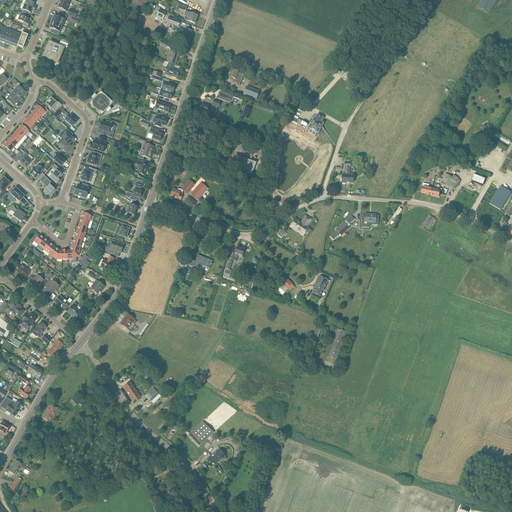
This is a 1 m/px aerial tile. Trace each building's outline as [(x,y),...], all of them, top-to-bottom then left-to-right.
[(33,3),(34,0),(27,0),(26,0),(24,5),(35,9),(37,7),(33,5),(34,3),(33,3)] [(70,2),(65,0),(60,0),(58,8),(66,11),(70,2)] [(497,0),(481,0),(477,7),(489,14),(497,0)] [(34,12),(35,9),(24,5),(22,10),(23,10),(22,13),(28,16),(29,13),(30,13),(31,11),(34,12)] [(156,16),(163,19),(167,12),(160,9),(156,16)] [(77,13),(70,10),(67,15),(75,18),(77,13)] [(198,16),(186,12),(184,16),(188,17),(187,21),(190,22),(195,24),(194,23),(196,19),(196,20),(198,16)] [(27,18),(28,16),(22,13),(21,16),(20,15),(18,21),(23,23),(22,25),(28,28),(30,22),(27,21),(28,19),(27,18)] [(51,21),(62,26),(64,20),(65,20),(67,16),(59,13),(58,17),(54,16),(53,18),(52,19),(51,21)] [(169,17),(167,22),(178,26),(180,22),(169,17)] [(62,26),(51,21),(50,24),(50,26),(49,28),(53,29),(51,33),(59,36),(60,32),(62,26)] [(1,41),(5,43),(10,30),(4,28),(0,35),(0,39),(1,40),(1,41)] [(190,37),(192,31),(185,29),(182,39),(189,42),(190,37)] [(12,44),(16,33),(10,30),(5,43),(10,44),(12,44)] [(13,46),(17,47),(22,35),(16,33),(12,44),(13,45),(13,46)] [(22,35),(17,47),(17,48),(18,46),(23,48),(28,35),(22,33),(22,35)] [(69,44),(70,42),(62,39),(61,41),(59,46),(64,48),(67,49),(69,44)] [(166,48),(168,44),(161,40),(159,45),(166,49),(166,48)] [(49,41),(43,57),(58,63),(64,48),(59,46),(49,41)] [(169,63),(175,65),(179,54),(171,51),(167,62),(169,63)] [(175,65),(169,63),(167,62),(164,61),(163,66),(167,67),(165,74),(177,78),(179,70),(173,68),(175,65)] [(244,75),(233,70),(230,77),(235,79),(234,82),(240,85),(244,75)] [(164,82),(161,89),(173,93),(175,86),(164,82)] [(14,91),(21,97),(25,93),(18,87),(14,91)] [(170,100),(173,93),(161,89),(159,96),(170,100)] [(244,96),(257,101),(259,94),(247,89),(244,96)] [(18,102),(21,97),(14,91),(10,95),(18,102)] [(113,103),(101,91),(89,104),(102,116),(113,103)] [(220,91),(218,98),(220,99),(221,97),(229,99),(230,95),(220,91)] [(14,106),(18,102),(10,95),(7,100),(14,106)] [(51,98),(46,104),(51,109),(54,106),(58,110),(62,105),(58,101),(56,103),(51,98)] [(221,102),(214,100),(212,107),(201,104),(199,110),(206,113),(207,112),(209,113),(209,114),(215,116),(218,110),(217,109),(218,107),(219,108),(221,102)] [(170,106),(157,101),(155,108),(168,113),(170,106)] [(35,111),(41,116),(45,112),(47,109),(41,104),(39,107),(38,107),(35,111)] [(245,106),(242,117),(248,119),(252,109),(245,106)] [(31,115),(38,120),(41,116),(35,111),(31,115)] [(67,113),(65,115),(67,117),(65,120),(72,127),(77,122),(74,119),(75,117),(73,115),(71,117),(67,113)] [(31,115),(28,119),(34,125),(38,120),(31,115)] [(162,125),(165,126),(167,119),(153,115),(151,121),(148,120),(148,122),(154,126),(161,128),(162,125)] [(314,118),(308,128),(309,128),(307,131),(317,137),(321,129),(318,133),(320,128),(319,127),(322,123),(323,124),(321,122),(323,119),(317,115),(315,119),(314,118)] [(290,121),(297,125),(300,120),(292,116),(290,121)] [(30,129),(34,125),(28,119),(24,123),(30,129)] [(103,131),(102,135),(112,138),(114,133),(109,131),(112,123),(106,121),(105,124),(101,122),(99,129),(103,131)] [(22,125),(18,130),(25,135),(28,131),(22,125)] [(159,131),(151,128),(149,134),(153,135),(151,139),(159,142),(162,135),(158,134),(159,131)] [(61,139),(69,145),(74,140),(71,137),(73,135),(66,129),(64,132),(66,134),(61,139)] [(21,139),(25,135),(18,130),(15,134),(21,139)] [(11,138),(18,143),(21,139),(15,134),(11,138)] [(94,140),(91,148),(103,152),(106,144),(105,144),(106,139),(99,137),(98,141),(94,140)] [(8,142),(14,147),(18,143),(11,138),(8,142)] [(143,144),(141,149),(152,153),(153,152),(152,151),(154,147),(146,144),(147,141),(139,138),(138,142),(143,144)] [(70,146),(69,145),(61,139),(62,140),(58,144),(55,142),(53,145),(59,151),(62,149),(65,152),(70,146)] [(14,147),(8,142),(4,146),(10,152),(14,147)] [(243,145),(238,143),(235,151),(241,153),(237,163),(229,160),(227,165),(227,166),(235,169),(235,167),(252,174),(256,163),(243,158),(245,154),(253,157),(256,149),(247,146),(246,148),(242,147),(243,145)] [(152,153),(141,149),(139,155),(150,159),(151,154),(152,154),(152,153)] [(28,154),(25,152),(22,155),(18,160),(20,163),(20,164),(22,166),(23,166),(25,168),(32,161),(26,156),(28,154)] [(89,155),(87,159),(88,159),(87,163),(96,166),(98,159),(100,160),(102,155),(94,152),(93,156),(89,155)] [(54,164),(56,162),(61,167),(65,162),(56,154),(50,160),(54,164)] [(135,161),(133,167),(139,169),(138,173),(134,172),(133,175),(138,178),(139,174),(145,176),(148,166),(142,164),(142,163),(135,161)] [(341,183),(349,183),(350,167),(354,167),(354,162),(350,162),(350,163),(344,162),(344,163),(344,167),(346,167),(345,175),(342,174),(341,183)] [(48,164),(44,169),(47,172),(52,167),(48,164)] [(51,167),(56,171),(50,178),(57,184),(59,181),(59,180),(62,176),(59,173),(61,171),(54,164),(51,167)] [(34,167),(29,173),(36,179),(41,174),(40,173),(43,170),(38,165),(35,168),(34,167)] [(83,176),(82,180),(90,182),(93,173),(96,174),(97,170),(90,167),(88,171),(86,170),(85,173),(84,173),(82,176),(83,176)] [(452,177),(446,174),(441,182),(442,182),(450,186),(449,187),(452,188),(452,187),(453,188),(459,178),(453,175),(452,177)] [(475,174),(472,182),(483,186),(486,178),(475,174)] [(49,196),(54,190),(52,188),(54,185),(55,186),(44,176),(39,181),(42,184),(44,182),(48,186),(44,190),(50,195),(49,196)] [(3,178),(1,177),(0,178),(0,180),(0,181),(0,191),(1,192),(0,192),(0,200),(6,194),(4,191),(10,183),(4,177),(3,178)] [(186,194),(190,190),(195,185),(189,180),(181,189),(186,194)] [(78,185),(75,194),(85,198),(89,185),(83,183),(82,186),(78,185)] [(126,192),(125,196),(131,200),(135,201),(136,197),(140,199),(141,196),(142,196),(143,193),(142,192),(139,191),(140,188),(141,188),(142,185),(136,183),(135,187),(135,190),(134,189),(133,194),(126,192)] [(201,183),(191,195),(197,200),(207,188),(201,183)] [(423,184),(421,193),(431,195),(433,188),(429,187),(429,185),(423,184)] [(511,193),(501,187),(490,204),(501,210),(511,193)] [(24,206),(28,202),(23,197),(24,196),(16,188),(11,194),(24,206)] [(440,189),(433,188),(431,195),(439,197),(440,189)] [(183,191),(178,189),(177,191),(172,190),(170,195),(174,197),(174,198),(180,200),(183,193),(182,193),(183,191)] [(127,213),(134,216),(137,207),(136,207),(137,205),(134,204),(133,206),(130,205),(127,213)] [(15,208),(13,205),(6,209),(8,212),(11,210),(15,213),(14,217),(12,220),(17,224),(19,221),(21,222),(22,221),(21,221),(23,219),(26,215),(18,210),(17,210),(15,209),(15,208)] [(88,212),(87,214),(83,213),(81,219),(90,222),(92,223),(94,217),(92,216),(93,214),(89,212),(88,212)] [(362,216),(362,224),(372,225),(373,224),(378,225),(378,216),(376,216),(376,215),(365,214),(365,216),(362,216)] [(437,220),(429,215),(423,225),(430,230),(437,220)] [(295,218),(290,227),(304,236),(309,228),(307,226),(311,220),(305,216),(301,222),(295,218)] [(354,219),(351,216),(346,221),(349,224),(354,219)] [(88,228),(90,222),(81,219),(79,225),(88,228)] [(349,228),(344,222),(336,230),(336,231),(330,237),(333,240),(335,238),(336,240),(349,228)] [(88,228),(79,225),(77,232),(85,235),(88,228)] [(126,238),(129,230),(121,227),(118,236),(117,235),(116,238),(123,241),(124,238),(126,238)] [(85,235),(77,232),(75,238),(83,241),(85,235)] [(39,246),(45,239),(40,234),(34,242),(39,246)] [(83,241),(75,238),(72,244),(81,247),(83,241)] [(39,246),(44,250),(50,243),(45,239),(39,246)] [(124,245),(112,241),(111,245),(108,244),(107,247),(104,246),(103,250),(113,255),(114,251),(121,254),(124,245)] [(55,247),(50,243),(44,250),(49,254),(55,247)] [(81,247),(72,244),(70,251),(75,258),(78,257),(81,247)] [(60,251),(55,247),(49,254),(54,258),(60,251)] [(244,250),(237,247),(232,260),(236,262),(238,257),(242,258),(244,253),(243,253),(244,250)] [(198,255),(196,260),(195,262),(191,260),(188,266),(193,267),(198,269),(200,265),(209,269),(212,261),(198,255)] [(103,259),(100,267),(113,273),(116,266),(112,264),(114,259),(109,257),(108,260),(107,261),(103,259)] [(224,274),(227,275),(232,263),(228,261),(224,274)] [(25,278),(30,272),(30,271),(21,265),(18,269),(18,268),(17,269),(16,271),(25,278)] [(95,275),(90,272),(88,275),(93,279),(96,281),(96,280),(97,281),(101,276),(97,274),(95,275)] [(44,280),(37,275),(31,283),(37,288),(44,280)] [(282,275),(278,278),(277,279),(280,282),(275,288),(282,294),(288,289),(289,291),(294,287),(292,285),(292,284),(282,275)] [(313,293),(320,296),(322,291),(323,291),(328,280),(319,276),(314,287),(315,288),(313,293)] [(52,280),(43,292),(49,298),(49,297),(53,300),(56,296),(53,294),(59,286),(52,280)] [(97,281),(96,280),(96,281),(90,289),(97,294),(103,286),(97,281)] [(59,296),(55,302),(62,308),(63,307),(65,309),(72,301),(69,299),(67,302),(59,296)] [(16,303),(16,302),(9,311),(15,316),(15,315),(18,318),(24,311),(21,309),(22,307),(19,305),(19,304),(18,302),(16,303)] [(72,306),(67,312),(71,315),(76,318),(75,319),(82,311),(82,309),(79,307),(77,307),(76,309),(72,306)] [(29,316),(26,313),(21,320),(24,322),(23,323),(24,323),(21,326),(27,330),(29,327),(36,319),(30,314),(29,316)] [(132,322),(134,319),(127,314),(124,319),(125,320),(122,325),(127,329),(132,322)] [(47,327),(41,323),(32,334),(36,337),(37,336),(40,339),(42,336),(41,335),(47,327)] [(346,332),(337,329),(328,357),(337,360),(346,332)] [(51,339),(45,335),(41,340),(47,345),(51,339)] [(64,345),(57,340),(54,344),(47,354),(54,359),(64,345)] [(40,370),(35,367),(39,360),(31,355),(29,358),(34,361),(32,364),(31,364),(29,368),(42,376),(44,372),(40,370)] [(27,372),(35,377),(39,380),(42,376),(29,368),(26,366),(24,370),(27,372)] [(8,368),(4,373),(6,374),(8,375),(10,376),(11,377),(12,378),(15,372),(8,368)] [(20,375),(18,378),(27,384),(29,381),(20,375)] [(123,387),(133,402),(137,399),(141,397),(130,382),(123,387)] [(22,396),(26,399),(30,394),(29,393),(31,389),(26,386),(23,391),(20,389),(18,392),(21,394),(20,395),(22,396)] [(155,395),(151,391),(145,396),(149,400),(155,395)] [(19,410),(22,405),(17,402),(16,403),(6,398),(0,407),(1,407),(6,410),(6,411),(11,414),(15,417),(19,410)] [(42,418),(46,420),(50,423),(58,409),(50,404),(42,418)] [(2,423),(0,425),(0,430),(3,432),(4,431),(6,432),(5,434),(6,434),(9,427),(5,425),(5,424),(2,422),(2,423)] [(199,441),(201,444),(213,433),(203,422),(191,433),(199,441)] [(194,443),(197,440),(191,433),(188,436),(194,443)] [(220,449),(213,455),(209,458),(209,459),(214,465),(226,457),(220,449)] [(214,465),(209,459),(202,464),(207,470),(211,467),(211,468),(214,465)] [(16,460),(8,471),(15,475),(19,469),(20,470),(24,473),(27,468),(23,465),(22,466),(21,465),(22,464),(16,460)] [(18,477),(9,490),(13,493),(19,485),(18,484),(21,480),(18,477)] [(23,500),(29,492),(23,488),(17,496),(23,500)] [(187,499),(183,496),(181,500),(178,504),(182,506),(185,503),(187,499)]
